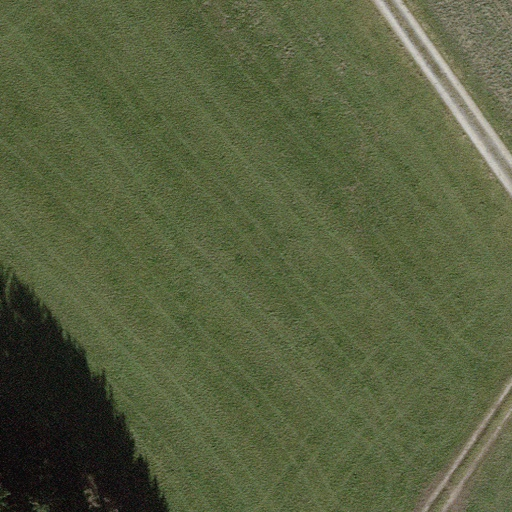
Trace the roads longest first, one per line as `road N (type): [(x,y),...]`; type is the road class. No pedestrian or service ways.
road 1 (track): [(511,169),(392,0)]
road 2 (track): [(511,391),(430,511)]
